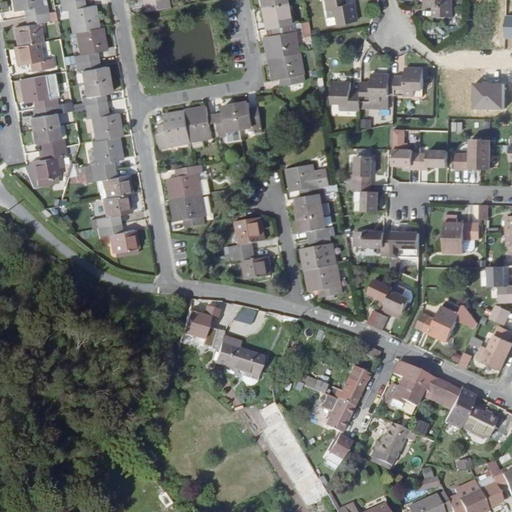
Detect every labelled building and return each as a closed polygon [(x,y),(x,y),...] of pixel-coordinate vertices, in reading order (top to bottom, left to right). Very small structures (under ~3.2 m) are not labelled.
[(23,21),(46,17),(45,9),(37,10),(35,0),(10,0),(13,15),(21,13),(23,21)] [(136,0),(137,3),(142,2),(143,10),(166,6),(165,0),(136,0)] [(256,0),(259,13),(284,8),(282,0),(256,0)] [(340,0),(339,0),(329,2),(321,3),(324,23),(331,22),(333,31),(355,27),(352,8),(342,10),(340,0)] [(420,0),(421,8),(434,8),(434,18),(453,18),(452,0),(420,0)] [(83,11),(82,4),(58,8),(60,16),(67,15),(70,37),(75,36),(95,33),(92,10),(83,11)] [(269,33),(278,31),(292,29),(291,20),(286,21),(284,8),(259,13),(263,34),(269,33)] [(47,25),(46,17),(23,21),(24,29),(13,32),(16,50),(37,46),(40,45),(37,27),(47,25)] [(270,41),(279,39),(278,31),(269,33),(270,41)] [(100,32),(95,33),(75,36),(78,60),(71,61),(72,68),(96,63),(95,57),(103,55),(100,32)] [(266,64),(296,58),(292,37),(279,39),(270,41),(261,43),(265,64),(266,64)] [(16,50),(12,50),(15,69),(27,67),(29,75),(52,71),(51,63),(40,64),(37,46),(16,50)] [(302,87),(296,58),(266,64),(270,86),(278,84),(279,92),(302,87)] [(98,72),(96,63),(72,68),(74,77),(79,76),(81,88),(105,83),(103,71),(98,72)] [(392,93),(391,100),(411,101),(411,95),(420,95),(421,74),(402,73),(401,84),(392,84),(392,93)] [(387,80),(387,78),(369,78),(368,89),(359,89),(359,94),(358,115),(384,117),(385,100),(386,92),(387,80)] [(47,103),(43,80),(18,84),(22,107),(31,106),(32,113),(56,109),(55,102),(47,103)] [(108,97),(105,83),(81,88),(84,102),(79,103),(80,111),(104,106),(102,98),(108,97)] [(358,115),(359,94),(349,94),(349,86),(330,85),(329,106),(337,106),(337,114),(357,115),(358,115)] [(59,113),(72,110),(70,102),(57,104),(59,113)] [(234,109),(238,134),(251,132),(252,136),(260,135),(256,112),(248,113),(247,107),(234,109)] [(57,117),(56,109),(32,113),(33,121),(28,122),(31,135),(55,131),(53,118),(57,117)] [(226,136),(238,134),(234,109),(220,112),(221,118),(214,119),(216,127),(218,142),(226,142),(226,136)] [(184,115),(184,117),(189,146),(210,143),(208,129),(206,121),(205,112),(184,115)] [(116,142),(119,141),(115,119),(106,121),(105,113),(82,117),(82,125),(90,124),(94,146),(116,142)] [(184,117),(162,120),(163,129),(165,138),(157,139),(155,140),(157,152),(189,146),(184,117)] [(208,129),(216,127),(214,119),(206,121),(208,129)] [(460,133),(463,124),(455,122),(452,131),(460,133)] [(418,165),(419,149),(411,149),(411,146),(406,146),(406,139),(402,139),(403,126),(391,126),(390,161),(410,162),(410,165),(418,165)] [(165,138),(163,129),(156,131),(157,139),(165,138)] [(57,144),(55,131),(31,135),(33,148),(39,147),(40,155),(63,151),(62,143),(57,144)] [(488,140),(488,133),(468,133),(468,148),(488,149),(488,140)] [(120,165),(116,142),(94,146),(91,146),(93,165),(87,166),(88,171),(76,173),(77,180),(89,178),(112,174),(111,167),(120,165)] [(445,163),(445,147),(426,147),(426,150),(419,149),(418,165),(426,165),(426,163),(445,163)] [(488,149),(468,148),(461,148),(461,164),(488,165),(488,149)] [(65,160),(63,151),(40,155),(41,164),(30,167),(33,184),(57,180),(54,162),(65,160)] [(346,176),(345,183),(367,184),(368,157),(353,156),(352,176),(346,176)] [(285,174),(289,197),(297,195),(298,203),(322,199),(320,191),(327,189),(324,175),(311,177),(310,169),(285,174)] [(174,175),(175,183),(183,181),(198,179),(201,178),(200,170),(182,173),(174,175)] [(114,183),(112,174),(89,178),(90,187),(95,186),(102,185),(105,203),(125,199),(129,199),(126,181),(114,183)] [(167,184),(170,206),(201,200),(199,185),(198,179),(183,181),(175,183),(167,184)] [(57,180),(33,184),(35,192),(58,188),(57,180)] [(367,184),(345,183),(345,191),(351,191),(359,192),(359,202),(358,211),(374,212),(375,192),(367,192),(367,184)] [(201,200),(210,199),(207,184),(199,185),(201,200)] [(102,185),(95,186),(99,204),(101,204),(105,203),(102,185)] [(327,189),(320,191),(322,199),(330,197),(336,196),(334,188),(327,189)] [(359,192),(351,191),(351,202),(359,202),(359,192)] [(322,199),(298,203),(295,204),(297,211),(295,212),(297,225),(322,220),(319,208),(332,206),(330,197),(322,199)] [(125,199),(105,203),(101,204),(105,223),(94,225),(95,233),(118,229),(117,220),(129,218),(125,199)] [(478,214),(486,215),(486,200),(478,199),(478,214)] [(201,200),(170,206),(173,227),(183,225),(191,224),(192,232),(204,230),(203,222),(204,222),(201,200)] [(442,217),(442,232),(461,233),(469,233),(470,217),(442,217)] [(477,217),(470,217),(469,233),(472,233),(477,233),(477,217)] [(322,220),(297,225),(299,238),(305,237),(307,245),(316,244),(330,241),(329,233),(324,234),(322,220)] [(229,259),(252,255),(251,248),(262,247),(258,223),(234,227),(237,250),(227,252),(229,259)] [(191,224),(183,225),(184,233),(192,232),(191,224)] [(120,237),(118,229),(95,233),(97,241),(108,240),(111,258),(135,254),(131,235),(120,237)] [(388,256),(388,268),(398,272),(398,257),(417,257),(418,233),(409,233),(409,230),(404,230),(404,233),(389,233),(389,235),(388,256)] [(381,256),(388,256),(389,235),(381,235),(381,232),(353,232),(353,247),(381,248),(381,256)] [(442,232),(442,247),(461,248),(461,245),(461,233),(442,232)] [(461,233),(461,245),(467,246),(469,246),(470,245),(472,243),(472,233),(469,233),(461,233)] [(308,253),(317,251),(316,244),(307,245),(308,253)] [(304,276),(333,270),(329,249),(317,251),(308,253),(300,254),(304,276)] [(253,264),(252,255),(229,259),(230,268),(241,266),(244,284),(268,281),(265,261),(253,264)] [(488,262),(488,281),(499,281),(504,281),(504,261),(488,262)] [(304,276),(307,297),(316,296),(324,295),(325,302),(339,300),(333,270),(304,276)] [(392,289),(394,286),(376,277),(369,291),(387,300),(392,289)] [(500,296),(511,296),(511,280),(504,281),(499,281),(500,296)] [(412,293),(395,284),(394,286),(392,289),(411,299),(409,302),(411,303),(413,299),(413,296),(413,295),(412,293)] [(385,303),(403,312),(409,302),(411,299),(392,289),(387,300),(385,303)] [(324,295),(316,296),(317,304),(325,302),(324,295)] [(441,304),(457,312),(461,305),(445,297),(441,304)] [(493,305),(506,312),(509,305),(496,298),(493,305)] [(385,303),(382,309),(400,319),(403,312),(385,303)] [(451,326),(456,316),(458,312),(457,312),(441,304),(439,303),(432,317),(451,326)] [(201,315),(185,310),(179,332),(200,338),(205,321),(208,322),(210,318),(213,319),(216,309),(204,305),(201,315)] [(493,305),(489,311),(503,318),(506,312),(493,305)] [(412,324),(419,327),(426,314),(419,310),(412,324)] [(373,312),(365,327),(372,329),(379,316),(373,312)] [(426,314),(419,327),(444,340),(451,326),(432,317),(426,314)] [(379,316),(372,329),(380,332),(386,319),(379,316)] [(487,342),(505,351),(511,338),(505,334),(510,325),(498,319),(487,342)] [(238,370),(255,375),(261,355),(235,347),(237,341),(219,335),(211,362),(238,370)] [(474,352),(481,355),(487,342),(480,339),(474,352)] [(481,355),(498,365),(505,351),(487,342),(481,355)] [(374,350),(360,343),(357,349),(370,356),(374,350)] [(455,360),(462,363),(468,349),(462,346),(455,360)] [(453,400),(459,388),(398,359),(391,372),(397,375),(393,383),(388,381),(380,398),(397,406),(401,398),(413,403),(421,385),(453,400)] [(321,384),(318,390),(323,392),(351,403),(367,370),(349,362),(336,388),(328,385),(326,387),(321,384)] [(254,378),(255,375),(238,370),(238,373),(237,375),(237,378),(238,380),(239,382),(242,384),(245,384),(247,384),(249,383),(251,382),(252,381),(254,378)] [(473,402),(477,393),(460,385),(459,388),(453,400),(444,417),(462,425),(464,421),(491,434),(500,415),(494,412),(487,409),(473,402)] [(351,403),(323,392),(319,401),(328,406),(322,420),(331,425),(339,429),(351,403)] [(287,426),(272,403),(256,412),(268,431),(262,435),(307,508),(328,496),(323,487),(302,451),(287,426)] [(250,416),(262,435),(268,431),(256,412),(250,416)] [(415,428),(389,417),(382,433),(380,439),(377,437),(375,436),(372,446),(367,457),(386,465),(391,454),(393,455),(403,434),(410,437),(415,428)] [(340,456),(349,438),(336,431),(333,437),(327,448),(340,456)] [(469,458),(455,462),(457,470),(471,467),(469,458)] [(493,460),(484,462),(488,473),(490,476),(499,471),(498,469),(493,460)] [(504,482),(511,499),(511,462),(498,469),(499,471),(504,482)] [(428,467),(420,470),(423,479),(431,476),(428,467)] [(451,511),(473,511),(476,511),(479,510),(480,511),(488,508),(486,504),(500,497),(495,487),(504,482),(499,471),(490,476),(488,473),(474,479),(475,481),(478,488),(458,498),(456,494),(446,499),(451,511)] [(417,492),(438,486),(436,477),(414,482),(417,492)] [(475,481),(454,491),(456,494),(458,498),(478,488),(475,481)] [(328,496),(335,508),(338,507),(325,483),(323,487),(328,496)] [(408,511),(448,511),(451,511),(446,499),(442,490),(406,507),(408,511)] [(335,508),(336,511),(387,511),(383,501),(358,511),(357,511),(351,501),(338,507),(335,508)]
